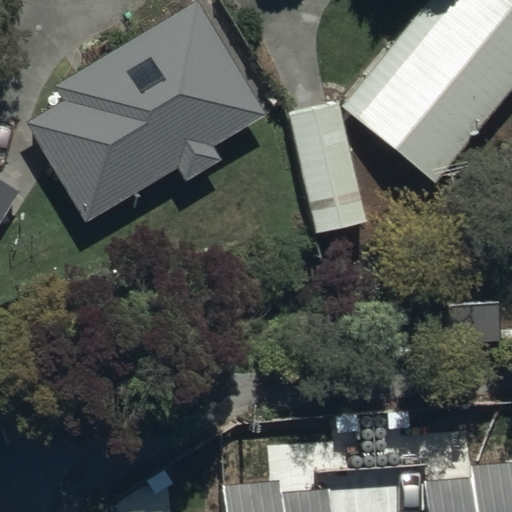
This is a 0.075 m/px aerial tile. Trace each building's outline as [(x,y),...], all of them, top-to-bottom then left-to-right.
[(433,180),(511,81),(511,11),(498,0),(424,0),(340,105),(433,180)] [(259,111),(192,3),(48,93),(54,102),(22,122),(86,224),(175,168),(183,182),(221,158),(211,142),(259,111)] [(363,223),(333,101),(284,113),(313,235),(363,223)] [(0,212),(15,190),(0,180),(0,212)] [(511,511),(511,463),(470,467),(471,477),(423,481),(425,511),(511,511)] [(327,511),(326,494),(278,497),(276,482),(220,486),(222,511),(327,511)]
